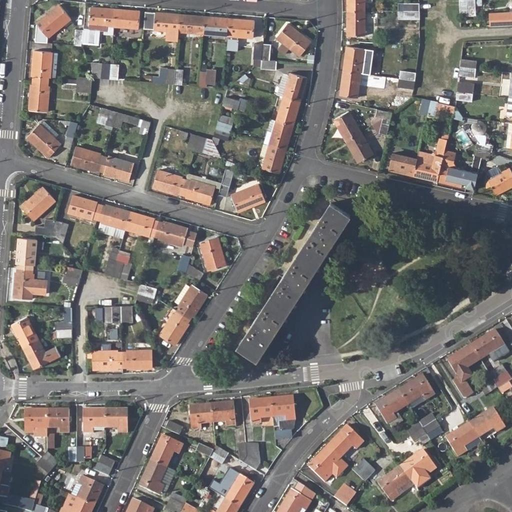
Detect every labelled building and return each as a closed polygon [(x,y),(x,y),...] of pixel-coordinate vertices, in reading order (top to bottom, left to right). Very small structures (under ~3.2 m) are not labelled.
[(347,0),(348,10),(364,10),(364,0),(347,0)] [(459,0),(460,16),(475,16),(474,0),(459,0)] [(36,23),(47,36),(70,18),(59,5),(36,23)] [(90,6),(88,31),(99,32),(107,33),(107,25),(113,26),(115,9),(90,6)] [(113,26),(138,28),(139,10),(115,9),(113,26)] [(348,10),(348,36),(364,36),(364,10),(348,10)] [(367,28),(375,29),(377,10),(369,10),(367,28)] [(399,10),(400,18),(419,18),(419,10),(405,10),(399,10)] [(155,12),(153,29),(166,30),(165,40),(178,40),(178,31),(180,14),(155,12)] [(511,12),(489,14),(490,25),(511,24),(511,12)] [(178,31),(203,33),(205,16),(180,14),(178,31)] [(203,33),(228,35),(230,18),(205,16),(203,33)] [(228,35),(253,38),(254,21),(230,18),(228,35)] [(290,48),(299,56),(311,42),(287,24),(277,37),(283,43),(290,48)] [(74,45),(82,45),(82,44),(83,30),(76,29),(74,45)] [(83,30),(82,44),(98,45),(99,32),(88,31),(83,30)] [(253,59),(261,59),(263,44),(255,43),(253,59)] [(290,48),(283,43),(278,49),(285,54),(290,48)] [(261,59),(277,61),(278,54),(271,53),(271,45),(263,44),(261,59)] [(344,71),(360,73),(364,49),(347,46),(344,71)] [(33,84),(38,85),(38,82),(43,83),(43,77),(47,77),(49,77),(52,52),(34,50),(32,75),(34,76),(33,84)] [(261,69),(276,70),(277,61),(261,59),(261,69)] [(460,67),(475,69),(476,61),(461,59),(460,67)] [(102,78),(109,79),(110,63),(102,62),(102,78)] [(109,79),(117,79),(118,64),(110,63),(109,79)] [(459,75),(475,77),(475,69),(460,67),(459,75)] [(174,84),(176,69),(168,68),(167,77),(152,77),(152,82),(174,84)] [(174,84),(182,85),(183,69),(176,69),(174,84)] [(400,78),(414,80),(416,72),(401,70),(400,78)] [(199,87),(207,87),(208,72),(200,71),(199,87)] [(340,96),(356,98),(360,73),(344,71),(340,96)] [(284,97),(300,102),(307,78),(291,73),(284,97)] [(77,83),(92,85),(93,77),(78,76),(77,80),(73,81),(73,79),(63,78),(63,82),(73,83),(77,83)] [(29,110),(46,111),(49,86),(47,85),(47,77),(43,77),(43,83),(38,82),(38,85),(33,84),(31,84),(29,110)] [(399,87),(413,89),(414,80),(400,78),(399,87)] [(92,85),(77,83),(76,91),(91,92),(92,85)] [(386,93),(370,92),(369,99),(396,101),(397,84),(387,83),(386,93)] [(456,100),(472,102),(473,95),(457,93),(456,100)] [(223,105),(237,109),(239,101),(225,97),(223,105)] [(277,120),(293,125),(300,102),(284,97),(277,120)] [(419,114),(427,115),(430,100),(422,98),(419,114)] [(427,115),(435,117),(436,108),(453,112),(455,106),(430,100),(427,115)] [(106,124),(113,126),(117,112),(102,107),(100,114),(108,116),(106,124)] [(383,118),(391,119),(392,112),(377,108),(376,116),(383,118)] [(335,120),(346,140),(360,131),(349,111),(335,120)] [(113,126),(120,128),(122,120),(137,125),(139,118),(117,112),(113,126)] [(151,122),(139,118),(137,125),(135,132),(147,135),(151,122)] [(380,133),(388,134),(391,119),(383,118),(380,133)] [(264,143),(269,145),(277,120),(271,119),(264,143)] [(66,135),(73,137),(77,123),(70,120),(66,135)] [(293,125),(277,120),(269,145),(286,150),(293,125)] [(216,129),(230,134),(232,125),(218,121),(216,129)] [(27,136),(48,157),(61,145),(39,124),(27,136)] [(113,126),(106,124),(103,134),(110,136),(113,126)] [(213,137),(228,141),(230,134),(216,129),(213,137)] [(179,136),(186,139),(188,133),(180,130),(179,136)] [(346,140),(359,163),(373,154),(360,131),(346,140)] [(187,148),(195,150),(199,136),(192,134),(187,148)] [(212,140),(199,136),(195,150),(221,159),(212,140)] [(439,180),(442,164),(444,156),(445,150),(448,138),(443,137),(440,137),(438,149),(432,154),(419,151),(418,158),(414,175),(439,180)] [(477,149),(493,152),(495,145),(479,141),(477,149)] [(263,168),(279,173),(286,150),(269,145),(263,168)] [(96,169),(103,171),(105,166),(103,166),(104,161),(98,160),(99,155),(100,154),(76,147),(71,164),(95,171),(96,169)] [(475,156),(483,158),(491,160),(493,152),(477,149),(475,156)] [(442,164),(439,180),(463,186),(467,169),(457,167),(455,161),(457,152),(445,150),(444,156),(442,164)] [(414,175),(418,158),(394,153),(390,170),(414,175)] [(105,166),(103,171),(103,173),(128,181),(133,164),(109,157),(108,158),(99,155),(98,160),(104,161),(103,166),(105,166)] [(483,158),(475,156),(472,171),(480,172),(483,158)] [(488,178),(495,194),(511,185),(511,170),(511,168),(488,178)] [(218,195),(226,197),(234,171),(226,169),(222,183),(220,189),(218,195)] [(178,193),(185,196),(187,191),(184,191),(186,186),(180,184),(182,180),(182,178),(158,171),(153,187),(177,195),(178,193)] [(188,173),(186,181),(189,182),(190,180),(215,187),(220,189),(222,183),(188,173)] [(187,191),(185,196),(185,197),(210,204),(215,187),(190,180),(189,182),(186,181),(182,180),(180,184),(186,186),(184,191),(187,191)] [(231,196),(237,211),(265,200),(259,184),(231,196)] [(20,208),(32,220),(55,199),(44,187),(20,208)] [(97,219),(101,220),(102,216),(100,215),(101,210),(95,208),(96,204),(97,202),(73,195),(68,212),(92,219),(93,218),(97,219)] [(238,346),(257,359),(350,215),(331,203),(238,346)] [(113,234),(122,237),(125,229),(130,212),(106,205),(105,206),(96,204),(95,208),(101,210),(100,215),(102,216),(101,220),(101,222),(115,226),(113,234)] [(130,212),(125,229),(149,236),(150,234),(159,237),(160,233),(158,232),(159,227),(152,226),(154,221),(155,219),(130,212)] [(35,234),(50,235),(55,219),(45,218),(44,226),(35,225),(35,234)] [(50,235),(59,237),(63,221),(55,219),(50,235)] [(94,229),(113,234),(115,226),(101,222),(101,220),(97,219),(94,229)] [(69,223),(63,221),(59,237),(63,243),(69,223)] [(158,238),(182,245),(183,243),(187,231),(188,229),(163,221),(162,223),(154,221),(152,226),(159,227),(158,232),(160,233),(159,237),(158,238)] [(197,234),(187,231),(183,243),(194,246),(197,234)] [(28,264),(32,264),(34,264),(36,239),(18,237),(16,263),(18,263),(17,272),(22,272),(23,266),(27,267),(28,264)] [(200,242),(208,270),(225,265),(217,237),(200,242)] [(104,273),(111,275),(116,260),(117,256),(110,254),(109,258),(108,258),(104,273)] [(177,269),(186,271),(188,264),(191,256),(182,254),(177,269)] [(111,275),(120,277),(124,262),(116,260),(111,275)] [(22,272),(17,272),(16,271),(14,297),(31,299),(32,292),(46,293),(47,278),(33,276),(33,273),(31,273),(32,264),(28,264),(27,267),(23,266),(22,272)] [(186,271),(200,280),(204,273),(188,264),(186,271)] [(65,273),(80,277),(82,269),(67,265),(65,273)] [(63,281),(78,285),(80,277),(65,273),(63,281)] [(138,290),(153,295),(155,287),(140,283),(138,290)] [(175,301),(180,304),(191,286),(187,283),(175,301)] [(188,313),(192,315),(193,316),(207,294),(192,285),(191,286),(180,304),(178,307),(180,308),(175,315),(179,317),(181,315),(185,317),(188,313)] [(136,298),(150,302),(153,295),(138,290),(136,298)] [(104,321),(112,321),(122,321),(122,305),(112,305),(104,305),(104,321)] [(122,305),(122,321),(132,320),(132,305),(122,305)] [(56,321),(56,329),(72,329),(71,307),(64,306),(64,321),(56,321)] [(160,335),(174,345),(189,323),(187,322),(192,315),(188,313),(185,317),(181,315),(179,317),(175,315),(174,314),(160,335)] [(12,324),(23,346),(39,338),(27,316),(12,324)] [(56,329),(56,337),(72,337),(72,329),(56,329)] [(472,344),(481,358),(495,349),(498,354),(507,348),(496,329),(472,344)] [(23,346),(34,368),(60,355),(55,346),(50,348),(46,341),(41,343),(39,338),(23,346)] [(123,352),(123,343),(101,344),(101,351),(118,350),(118,352),(123,352)] [(449,358),(460,376),(461,377),(462,376),(470,372),(467,367),(481,358),(472,344),(449,358)] [(127,366),(127,368),(153,367),(152,349),(127,350),(127,352),(123,352),(118,352),(118,357),(121,357),(121,361),(127,361),(127,366)] [(92,351),(92,368),(119,368),(119,366),(127,366),(127,361),(121,361),(121,357),(118,357),(118,352),(118,350),(101,351),(92,351)] [(489,373),(494,380),(507,372),(503,364),(489,373)] [(494,380),(498,386),(511,377),(507,372),(494,380)] [(399,389),(408,404),(423,395),(426,399),(436,393),(424,374),(399,389)] [(453,380),(456,386),(465,381),(462,376),(461,377),(460,376),(453,380)] [(481,388),(485,394),(498,386),(494,380),(481,388)] [(473,393),(465,381),(456,386),(463,396),(466,397),(473,393)] [(376,404),(388,423),(397,418),(394,412),(408,404),(399,389),(376,404)] [(279,422),(280,430),(292,430),(295,426),(296,418),(294,396),(272,398),(273,415),(274,423),(279,422)] [(262,416),(273,415),(272,398),(250,400),(252,422),(263,422),(262,416)] [(226,420),(226,425),(236,424),(234,401),(212,403),(214,421),(226,420)] [(190,405),(192,428),(202,428),(202,422),(214,421),(212,403),(190,405)] [(469,422),(479,436),(493,427),(496,432),(505,426),(493,407),(469,422)] [(84,409),(84,432),(94,432),(94,427),(106,427),(106,408),(84,409)] [(118,427),(118,432),(128,432),(128,408),(106,408),(106,427),(118,427)] [(36,432),(36,436),(47,435),(47,427),(48,409),(26,409),(26,432),(36,432)] [(48,409),(47,427),(59,427),(60,432),(70,432),(70,409),(48,409)] [(419,421),(423,427),(436,419),(432,412),(419,421)] [(423,427),(427,434),(440,425),(436,419),(423,427)] [(166,428),(180,434),(183,427),(169,420),(166,428)] [(407,428),(411,435),(423,427),(419,421),(407,428)] [(446,436),(458,456),(481,441),(479,436),(469,422),(446,436)] [(328,445),(341,457),(353,445),(356,449),(364,440),(348,425),(328,445)] [(411,435),(415,441),(427,434),(423,427),(411,435)] [(151,460),(166,467),(173,451),(178,454),(183,444),(163,434),(151,460)] [(240,460),(244,462),(248,455),(246,443),(239,444),(240,460)] [(244,462),(256,470),(260,463),(258,443),(246,443),(248,455),(244,462)] [(196,450),(210,457),(214,450),(200,444),(196,450)] [(309,465),(325,481),(333,473),(329,469),(341,457),(328,445),(309,465)] [(210,457),(223,464),(229,453),(216,446),(214,450),(210,457)] [(487,450),(491,456),(496,452),(492,446),(487,450)] [(0,472),(3,473),(5,461),(10,462),(12,452),(0,449),(0,472)] [(400,466),(410,480),(425,469),(428,474),(437,467),(423,449),(400,466)] [(42,457),(53,467),(58,461),(47,451),(42,457)] [(98,461),(111,468),(115,460),(102,454),(98,461)] [(37,463),(49,473),(53,467),(42,457),(37,463)] [(354,469),(359,475),(370,464),(364,458),(354,469)] [(139,485),(160,494),(165,484),(159,482),(166,467),(151,460),(139,485)] [(95,469),(108,475),(111,468),(98,461),(95,469)] [(359,475),(366,480),(376,470),(370,464),(359,475)] [(378,482),(392,500),(401,494),(398,489),(410,480),(400,466),(378,482)] [(236,471),(230,480),(234,483),(225,498),(240,507),(255,482),(236,471)] [(11,487),(6,486),(1,485),(3,473),(0,472),(0,494),(8,497),(11,487)] [(78,497),(95,505),(104,485),(83,475),(79,484),(83,486),(78,497)] [(234,483),(230,480),(220,495),(225,498),(234,483)] [(278,511),(298,511),(302,507),(306,510),(312,501),(292,489),(278,511)] [(334,497),(346,505),(352,499),(339,490),(334,497)] [(217,511),(225,498),(220,495),(212,509),(217,511)] [(65,511),(91,511),(95,505),(78,497),(73,508),(68,506),(65,511)] [(167,505),(181,511),(187,500),(183,497),(180,503),(170,498),(167,505)] [(210,511),(236,511),(240,507),(225,498),(217,511),(212,509),(210,511)] [(18,506),(33,511),(35,504),(20,499),(18,506)] [(127,511),(152,511),(154,509),(134,499),(127,511)]
